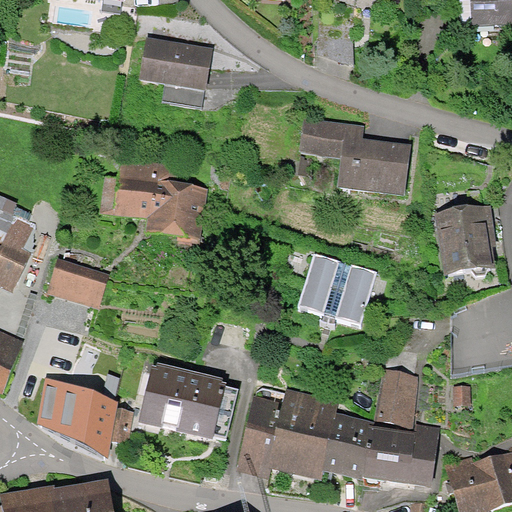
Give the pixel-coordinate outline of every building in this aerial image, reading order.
[(120,13),(121,0),(118,0),(103,0),(103,11),(120,13)] [(511,0),(470,0),(472,25),(511,22),(511,0)] [(422,14),(419,51),(439,53),(443,16),(422,14)] [(147,36),(140,78),(166,83),(206,90),(214,48),(147,36)] [(206,90),(166,83),(163,101),(203,108),(206,90)] [(364,126),(304,118),(299,154),(341,159),(337,187),(405,195),(411,144),(362,139),(364,126)] [(182,162),(120,155),(117,177),(105,176),(100,213),(149,218),(147,230),(179,236),(177,241),(200,244),(208,189),(179,182),(182,162)] [(313,158),(301,156),(298,175),(311,177),(313,158)] [(445,275),(495,267),(492,247),(497,246),(491,205),(435,214),(445,275)] [(1,246),(0,248),(0,286),(12,293),(32,252),(22,248),(34,223),(16,215),(1,246)] [(362,323),(378,272),(314,252),(298,305),(322,312),(320,319),(334,324),(337,316),(362,323)] [(48,293),(100,309),(110,274),(58,258),(48,293)] [(0,392),(2,394),(24,341),(0,330),(0,392)] [(152,365),(139,422),(213,439),(214,435),(226,385),(227,383),(222,382),(223,378),(158,362),(157,366),(152,365)] [(419,376),(383,368),(375,421),(413,429),(419,376)] [(108,373),(102,396),(115,401),(120,378),(108,373)] [(102,396),(46,378),(37,424),(108,458),(112,441),(118,407),(119,402),(115,401),(102,396)] [(239,389),(226,385),(214,435),(227,438),(239,389)] [(470,385),(453,386),(454,406),(471,405),(470,385)] [(337,412),(340,401),(286,388),(282,403),(253,396),(236,471),(269,479),(272,468),(321,480),(324,470),(337,412)] [(134,412),(118,407),(112,441),(128,445),(134,412)] [(324,470),(363,479),(363,477),(374,425),(374,422),(337,412),(324,470)] [(413,431),(374,425),(363,477),(431,487),(440,428),(414,424),(413,431)] [(445,464),(460,511),(490,511),(490,510),(511,504),(511,452),(474,462),(473,457),(445,464)] [(0,493),(2,505),(0,505),(0,511),(114,511),(109,478),(55,487),(55,484),(0,493)]
